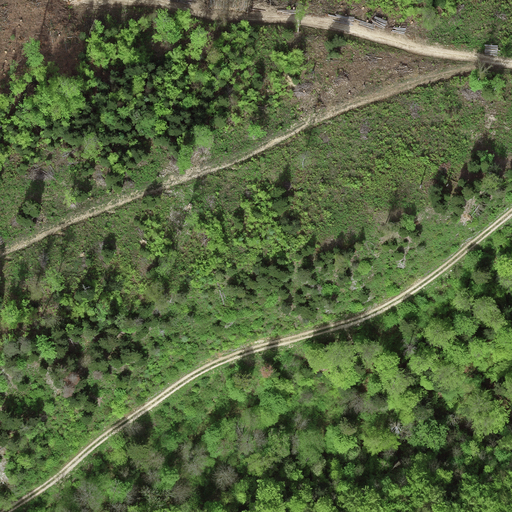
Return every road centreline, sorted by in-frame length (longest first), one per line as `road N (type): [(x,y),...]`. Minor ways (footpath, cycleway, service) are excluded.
road 1 (track): [(4,511),(204,368),(362,320),(511,211)]
road 2 (track): [(495,61),(328,113),(222,166),(105,204),(0,252)]
road 3 (track): [(511,62),(330,22),(153,0)]
